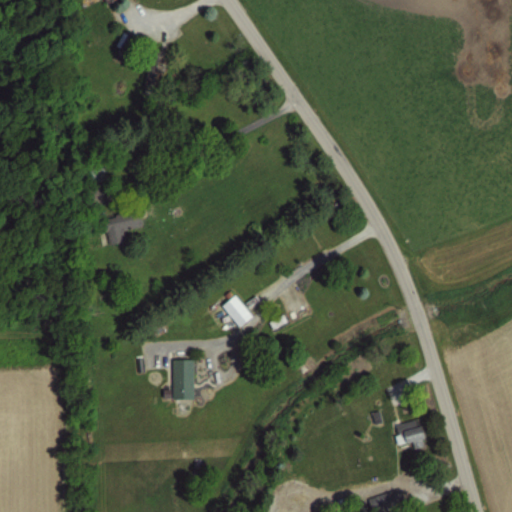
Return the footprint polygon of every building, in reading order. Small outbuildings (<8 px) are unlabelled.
[(93,217),(101,240),(141,226),(133,203),(93,217)] [(217,303),(234,325),(247,314),(230,292),(217,303)] [(264,320),(268,328),(282,320),(278,312),(264,320)] [(188,356),(189,396),(168,397),(168,356),(188,356)] [(366,411),(369,423),(378,420),(375,408),(366,411)] [(393,423),(399,440),(408,436),(411,445),(420,442),(419,437),(422,435),(415,414),(393,423)] [(363,496),(368,511),(371,511),(401,501),(395,484),(363,496)]
